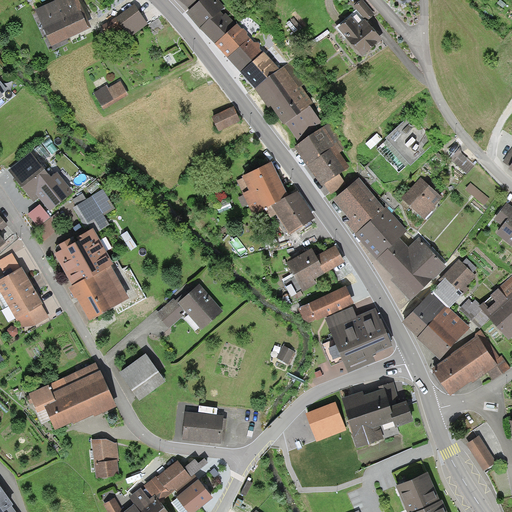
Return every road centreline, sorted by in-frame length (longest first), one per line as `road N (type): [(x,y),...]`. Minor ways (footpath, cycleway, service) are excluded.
road 1 (tertiary): [(160,0),(211,56),(363,272),(411,365)]
road 2 (residential): [(0,193),(140,431),(168,446),(249,455)]
road 3 (residential): [(249,455),(303,401),(411,365)]
road 4 (residential): [(511,185),(456,128),(420,49)]
